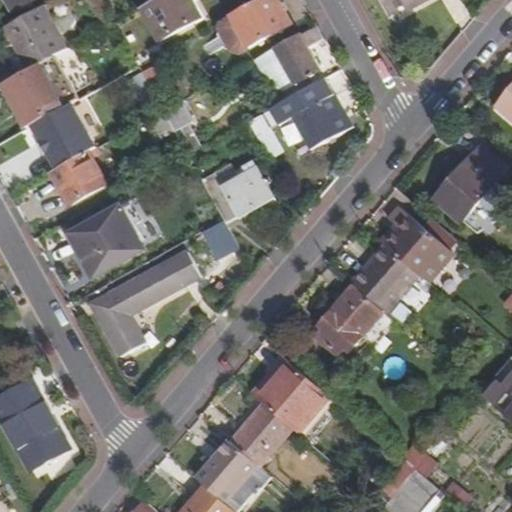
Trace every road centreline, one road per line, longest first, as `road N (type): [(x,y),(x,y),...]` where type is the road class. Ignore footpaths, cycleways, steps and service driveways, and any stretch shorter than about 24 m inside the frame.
road 1 (residential): [(126,461),(407,130)]
road 2 (residential): [(126,461),(0,233)]
road 3 (residential): [(407,130),(511,6)]
road 4 (residential): [(407,130),(334,0)]
